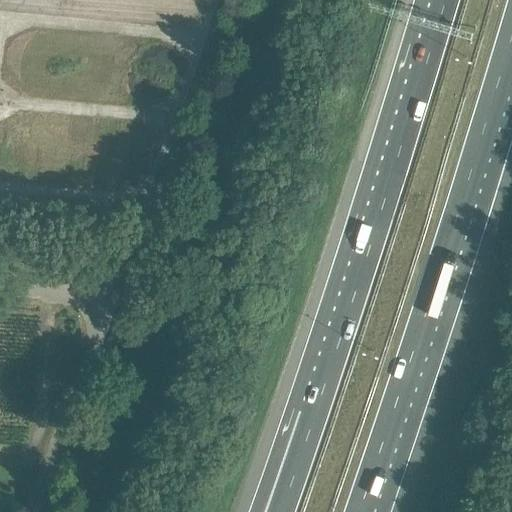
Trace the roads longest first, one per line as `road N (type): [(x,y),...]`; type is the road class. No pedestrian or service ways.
road 1 (motorway): [(359,511),(511,34)]
road 2 (motorway): [(443,0),(313,424)]
